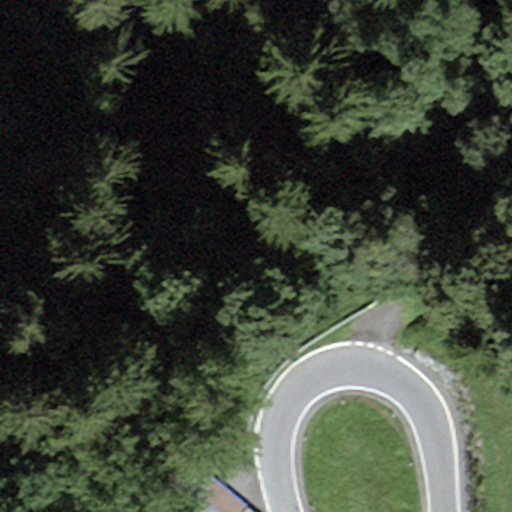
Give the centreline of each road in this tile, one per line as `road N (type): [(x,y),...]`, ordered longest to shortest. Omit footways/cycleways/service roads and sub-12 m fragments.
road 1 (unclassified): [(358,511),(356,405),(388,375),(448,378),(470,420),(483,511)]
road 2 (secondary): [(0,232),(47,310),(82,392),(115,511)]
